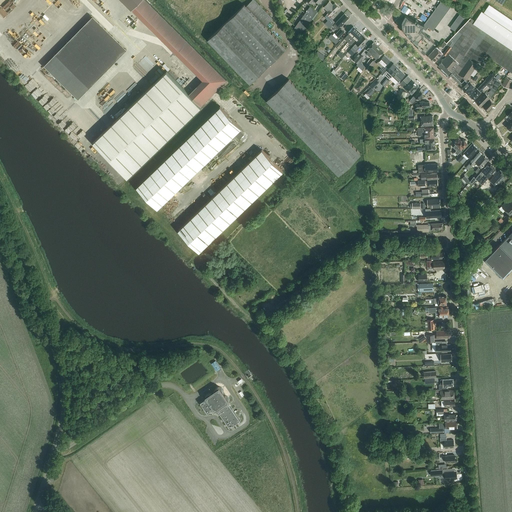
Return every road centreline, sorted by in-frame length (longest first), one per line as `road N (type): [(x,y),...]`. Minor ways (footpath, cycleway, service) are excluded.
road 1 (unclassified): [(468,487),(440,126),(450,111)]
road 2 (unclassified): [(34,511),(62,423),(62,370),(0,207)]
